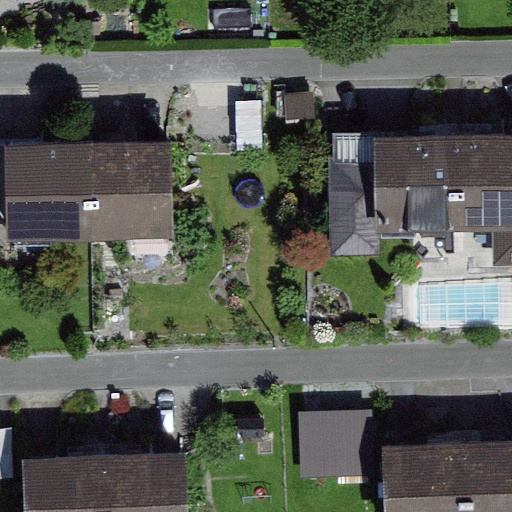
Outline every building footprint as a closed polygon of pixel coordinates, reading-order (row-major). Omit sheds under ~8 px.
[(511,128),(399,133),(404,236),(511,232),(511,128)] [(186,134),(31,140),(35,230),(190,224),(186,134)] [(306,474),(384,470),(380,400),(302,405),(306,474)] [(511,511),(511,437),(410,442),(412,511),(511,511)] [(207,511),(205,444),(43,451),(45,511),(207,511)]
